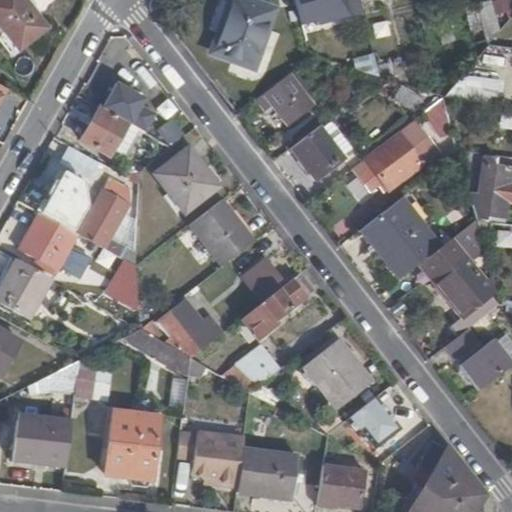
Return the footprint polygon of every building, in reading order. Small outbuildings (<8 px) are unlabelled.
[(23,0),(0,0),(0,25),(18,48),(44,28),(23,0)] [(269,12),(235,0),(231,0),(213,50),(250,63),(269,12)] [(293,0),(298,15),(320,9),(350,0),(293,0)] [(357,12),(353,0),(350,0),(320,9),(323,21),(357,12)] [(490,0),(486,0),(475,3),(487,45),(499,31),(490,0)] [(444,10),(427,15),(436,46),(453,40),(444,10)] [(353,59),(356,71),(378,78),(372,54),(353,59)] [(311,106),(286,74),(260,95),(285,127),(311,106)] [(426,81),(422,91),(441,97),(436,79),(426,81)] [(501,100),(501,80),(455,79),(455,99),(501,100)] [(115,83),(101,109),(126,123),(144,133),(154,115),(142,108),(146,100),(115,83)] [(421,98),(400,86),(392,100),(413,112),(421,98)] [(0,125),(3,126),(15,100),(4,95),(0,104),(0,125)] [(441,135),(451,132),(441,97),(424,111),(441,135)] [(101,109),(97,107),(78,139),(108,156),(126,123),(101,109)] [(341,159),(316,127),(288,149),(313,181),(341,159)] [(382,183),(388,191),(422,164),(399,135),(366,161),(372,170),(369,172),(360,179),(370,192),(378,186),(382,183)] [(66,147),(55,167),(90,185),(101,164),(66,147)] [(216,188),(186,150),(154,174),(184,213),(216,188)] [(475,192),(467,190),(475,221),(485,222),(486,215),(505,218),(507,203),(511,203),(511,185),(509,185),(511,167),(494,164),(495,160),(480,159),(475,192)] [(372,170),(366,161),(362,164),(369,172),(372,170)] [(382,183),(378,186),(385,194),(388,191),(382,183)] [(101,191),(77,235),(102,249),(127,204),(101,191)] [(439,249),(399,199),(361,229),(401,279),(439,249)] [(250,242),(219,200),(188,224),(219,266),(250,242)] [(56,271),(77,235),(38,213),(18,249),(56,271)] [(457,252),(479,235),(475,221),(449,241),(457,252)] [(497,247),(511,248),(511,245),(511,230),(498,230),(497,247)] [(483,285),(462,258),(433,281),(455,308),(483,285)] [(242,277),(262,302),(285,284),(265,259),(242,277)] [(0,302),(27,318),(49,280),(15,261),(0,286),(0,302)] [(113,281),(135,294),(133,266),(124,261),(113,281)] [(249,312),(260,326),(263,330),(288,309),(292,314),(313,297),(296,275),(285,284),(262,302),(249,312)] [(205,327),(185,302),(157,324),(177,349),(205,327)] [(260,326),(249,312),(243,316),(255,331),(260,326)] [(483,317),(471,326),(476,333),(489,324),(483,317)] [(468,328),(444,347),(476,390),(510,363),(492,340),(483,347),(468,328)] [(0,372),(18,341),(0,330),(0,372)] [(120,339),(186,376),(188,359),(138,330),(120,339)] [(511,344),(504,335),(497,340),(511,360),(511,359),(511,344)] [(336,341),(300,370),(334,411),(370,382),(336,341)] [(261,347),(221,378),(247,393),(277,369),(261,347)] [(201,379),(201,378),(204,368),(188,359),(186,376),(201,379)] [(54,386),(73,388),(76,364),(76,362),(56,372),(54,386)] [(92,366),(76,364),(73,388),(72,396),(88,398),(92,366)] [(166,407),(180,410),(186,381),(172,378),(166,407)] [(201,378),(201,379),(193,411),(223,417),(223,414),(242,417),(246,393),(228,384),(201,378)] [(88,406),(86,435),(103,436),(105,407),(88,406)] [(157,418),(112,413),(105,474),(149,479),(157,418)] [(18,439),(14,438),(11,461),(44,465),(48,427),(20,424),(18,439)] [(222,437),(195,433),(189,475),(210,478),(209,484),(235,487),(240,449),(240,446),(221,443),(222,437)] [(445,448),(408,511),(474,511),(483,497),(445,448)] [(296,457),(240,449),(235,487),(234,492),(291,499),(296,457)] [(364,472),(319,465),(314,504),(359,509),(364,472)]
